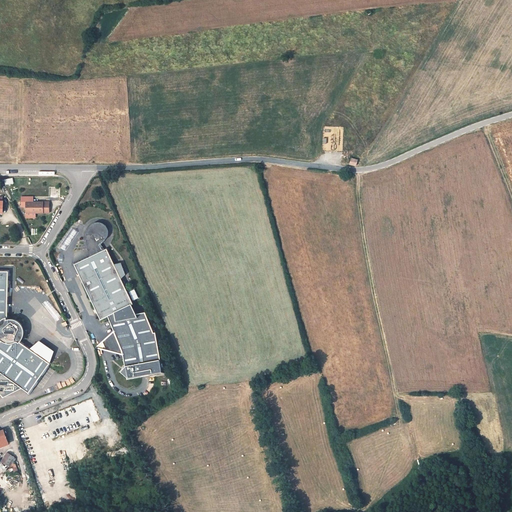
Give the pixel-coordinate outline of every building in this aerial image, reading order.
[(26,202),(33,202),(33,197),(21,197),(21,207),(26,207),(26,202)] [(33,202),(26,202),(26,207),(26,213),(49,213),(49,202),(33,202)] [(94,250),(75,259),(102,316),(109,313),(115,327),(123,346),(124,350),(126,361),(123,369),(129,376),(129,378),(167,370),(159,329),(157,329),(148,308),(137,309),(134,301),(137,300),(126,277),(124,277),(123,274),(127,268),(123,259),(116,260),(115,257),(116,256),(110,243),(104,245),(102,240),(105,238),(107,236),(108,234),(109,232),(110,230),(110,229),(111,227),(111,225),(111,223),(110,221),(109,220),(107,217),(105,216),(104,215),(102,214),(101,214),(99,213),(98,213),(97,213),(96,214),(94,214),(93,214),(91,216),(90,217),(89,218),(88,220),(87,222),(86,225),(85,228),(85,231),(86,233),(86,236),(87,239),(89,242),(90,242),(94,250)] [(10,321),(9,270),(0,270),(0,391),(5,398),(23,388),(31,394),(52,364),(30,349),(24,344),(26,340),(28,335),(27,330),(24,325),(20,323),(17,321),(14,321),(10,321)] [(123,346),(115,327),(99,341),(100,344),(124,350),(123,346)] [(41,341),(30,349),(52,364),(56,352),(41,341)] [(51,438),(100,422),(93,400),(44,416),(51,438)] [(0,445),(11,441),(6,427),(0,429),(0,445)] [(10,450),(4,458),(11,462),(16,454),(10,450)]
